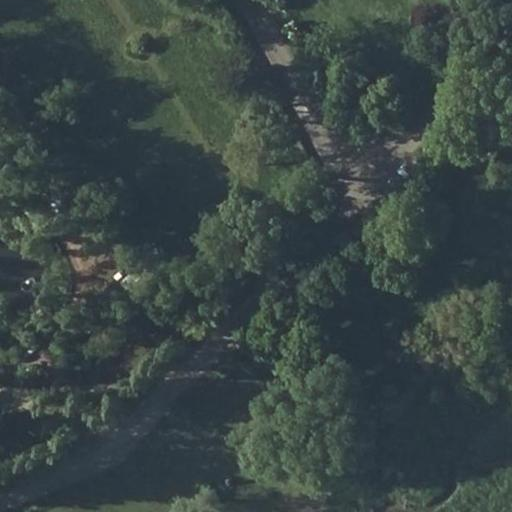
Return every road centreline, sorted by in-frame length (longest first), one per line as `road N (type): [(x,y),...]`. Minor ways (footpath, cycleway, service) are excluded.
road 1 (track): [(0,499),(131,428),(243,316)]
road 2 (unclassified): [(362,199),(246,0)]
road 3 (unclassified): [(362,199),(410,137),(511,47)]
road 4 (unclassified): [(243,316),(362,199)]
